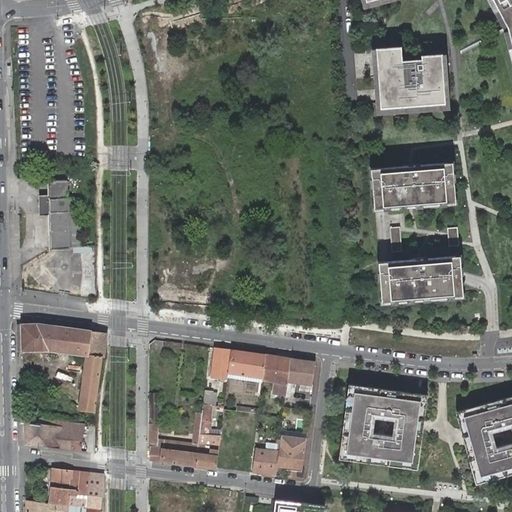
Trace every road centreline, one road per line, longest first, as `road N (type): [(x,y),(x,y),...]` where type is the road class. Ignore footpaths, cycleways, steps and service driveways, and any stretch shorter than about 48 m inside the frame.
road 1 (residential): [(2,455),(300,490),(313,480),(329,351)]
road 2 (residential): [(329,351),(0,307)]
road 3 (residential): [(511,365),(442,366),(329,351)]
road 4 (primary): [(0,329),(2,455)]
